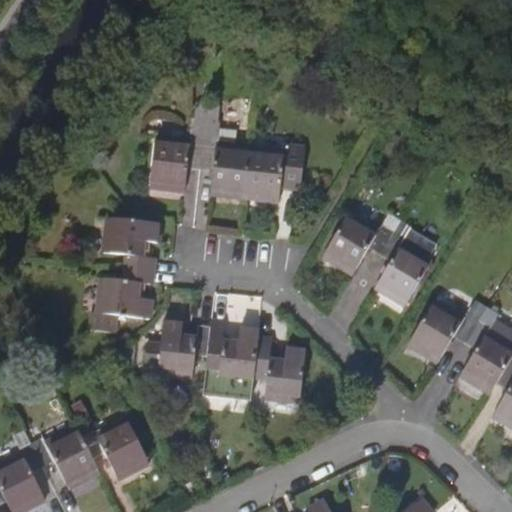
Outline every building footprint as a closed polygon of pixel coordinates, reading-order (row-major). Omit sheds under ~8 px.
[(317,56),(298,44),(290,57),(309,69),(317,56)] [(317,56),(312,65),(325,73),(330,64),(317,56)] [(186,162),(200,164),(205,121),(191,119),(188,145),(153,140),(148,189),(183,193),(186,162)] [(219,123),(205,121),(200,164),(214,166),(210,196),(244,201),(250,152),(234,150),(236,136),(218,134),(219,123)] [(279,205),(281,193),(281,183),(302,186),(306,152),(286,149),(285,156),(250,152),(244,201),(279,205)] [(300,195),(302,186),(281,183),(281,193),(300,195)] [(368,247),(380,254),(393,232),(382,225),(377,231),(348,213),(322,255),(352,273),(368,247)] [(127,258),(125,271),(152,274),(153,263),(141,261),(143,245),(158,247),(160,229),(107,221),(103,255),(127,258)] [(405,239),(393,232),(380,254),(391,261),(375,289),(404,307),(431,265),(401,246),(405,239)] [(151,287),(152,274),(125,271),(124,284),(100,280),(95,315),(90,314),(88,332),(113,335),(115,317),(148,322),(151,303),(137,302),(139,285),(151,287)] [(453,336),(464,343),(478,322),(486,308),(474,301),(463,319),(434,302),(407,345),(436,363),(453,336)] [(194,353),(207,355),(211,329),(197,327),(196,338),(181,336),(183,323),(164,320),(160,349),(146,348),(143,371),(192,378),(194,353)] [(247,408),(251,376),(256,340),(256,333),(239,331),(237,343),(222,341),(225,322),(212,321),(211,329),(207,355),(201,402),(247,408)] [(489,328),(478,322),(464,343),(475,350),(459,377),(488,395),(495,382),(509,361),(511,355),(511,350),(485,334),(489,328)] [(270,341),(256,340),(251,376),(265,378),(262,402),(296,407),(303,354),(284,352),(283,365),(266,363),(270,341)] [(511,362),(509,361),(495,382),(509,391),(494,417),(511,428),(511,362)] [(92,432),(79,438),(91,461),(104,455),(117,483),(148,468),(126,422),(95,438),(92,432)] [(43,439),(31,445),(42,468),(55,463),(69,490),(98,476),(91,461),(79,438),(76,430),(46,445),(43,439)] [(0,467),(0,491),(6,504),(10,511),(26,511),(45,502),(31,474),(42,468),(31,445),(18,451),(22,457),(0,467)] [(432,511),(421,496),(402,511),(432,511)]
